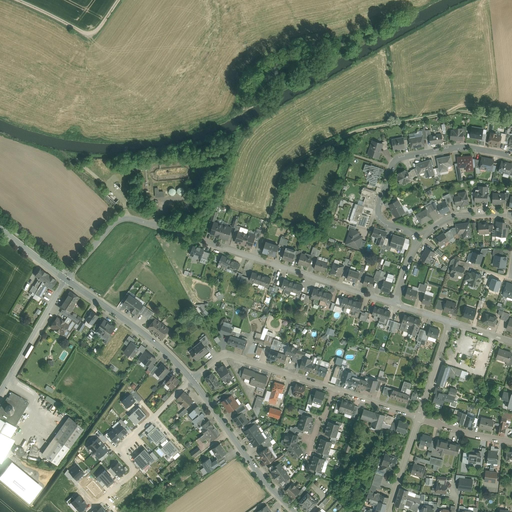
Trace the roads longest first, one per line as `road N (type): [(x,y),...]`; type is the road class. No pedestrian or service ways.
road 1 (residential): [(65,279),(128,218),(393,303)]
road 2 (track): [(511,121),(460,111),(350,133),(286,168),(263,233)]
road 3 (residential): [(191,380),(220,356),(234,356),(419,418)]
road 4 (residential): [(511,156),(457,146),(396,159),(378,216),(422,236)]
road 5 (residential): [(103,497),(135,470),(116,449),(191,380)]
road 6 (tertiary): [(191,380),(297,511)]
road 7 (tertiary): [(65,279),(148,337),(191,380)]
road 8 (residential): [(0,391),(65,279)]
